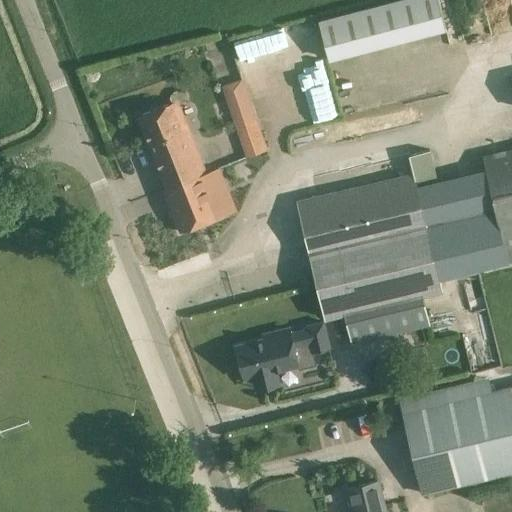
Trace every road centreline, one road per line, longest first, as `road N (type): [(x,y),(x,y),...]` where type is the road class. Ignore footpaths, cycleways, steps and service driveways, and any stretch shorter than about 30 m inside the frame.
road 1 (unclassified): [(225,511),(79,137)]
road 2 (unclassified): [(79,137),(25,0)]
